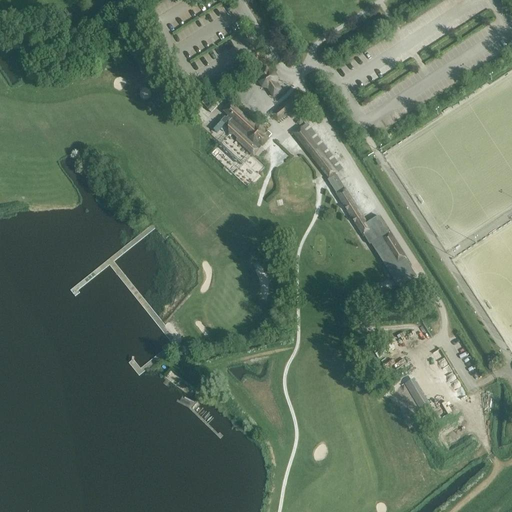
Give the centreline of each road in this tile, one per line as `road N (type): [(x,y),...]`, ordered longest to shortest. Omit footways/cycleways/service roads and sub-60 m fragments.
road 1 (unknown): [(491,0),(502,16),(499,32),(382,109),(360,112),(349,86)]
road 2 (unknown): [(340,80),(484,0)]
